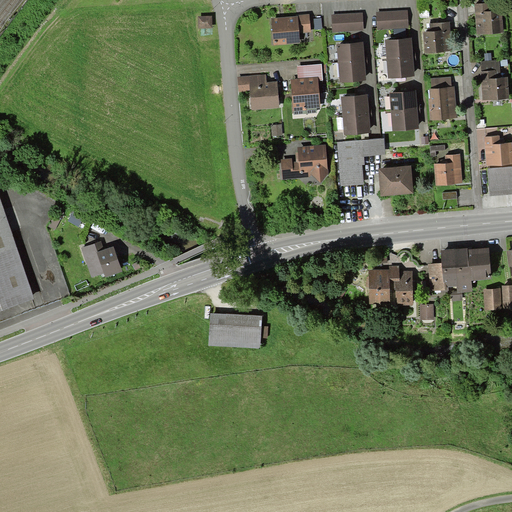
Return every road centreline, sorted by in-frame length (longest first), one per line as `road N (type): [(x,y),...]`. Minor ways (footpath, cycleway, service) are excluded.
road 1 (secondary): [(256,258),(0,352)]
road 2 (residential): [(226,6),(237,172),(256,258)]
road 3 (secondary): [(480,224),(325,241),(256,258)]
road 4 (residential): [(480,224),(461,0)]
